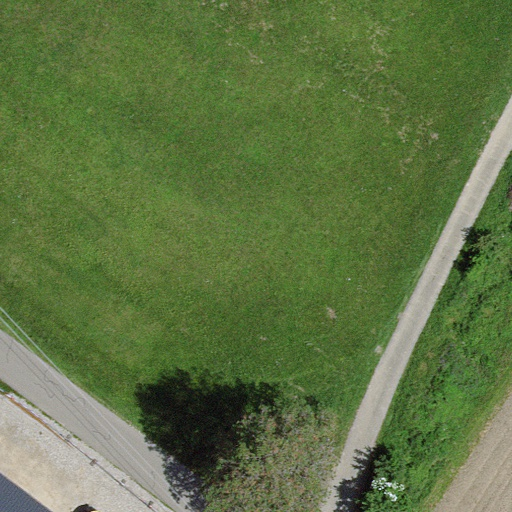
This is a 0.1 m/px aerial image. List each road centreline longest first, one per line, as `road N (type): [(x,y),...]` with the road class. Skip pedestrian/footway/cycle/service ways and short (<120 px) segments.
road 1 (track): [(338,511),(408,339),(511,128)]
road 2 (unclassified): [(215,511),(0,349)]
